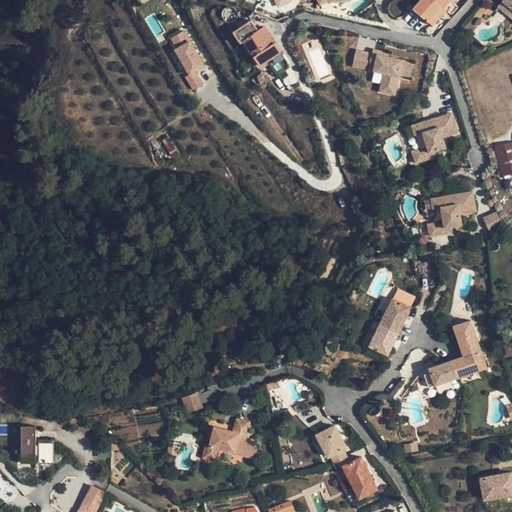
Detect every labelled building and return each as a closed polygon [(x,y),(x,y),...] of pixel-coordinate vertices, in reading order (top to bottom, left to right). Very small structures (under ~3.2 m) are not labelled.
[(444,5),(445,6),(451,1),(453,2),(454,0),(421,0),(414,8),(429,21),(444,5)] [(511,0),(503,0),(499,6),(507,13),(511,7),(511,0)] [(448,9),(445,6),(444,5),(429,21),(434,25),(448,9)] [(259,30),(249,16),(237,23),(240,27),(235,31),(242,42),(246,40),(261,65),(282,52),(265,26),(259,30)] [(208,66),(186,29),(174,36),(180,47),(178,48),(192,73),(188,75),(196,89),(206,83),(199,71),(208,66)] [(357,50),(353,66),(385,73),(382,84),(397,87),(400,76),(410,78),(414,62),(389,57),(390,53),(382,52),(378,55),(377,59),(372,58),(373,53),(357,50)] [(397,87),(382,84),(381,91),(396,94),(397,87)] [(453,113),(438,118),(439,121),(454,117),(453,113)] [(426,121),(413,125),(416,135),(421,133),(425,147),(413,151),(417,162),(438,156),(436,150),(447,147),(444,136),(459,132),(454,117),(439,121),(438,118),(434,119),(432,124),(427,125),(426,121)] [(511,173),(511,142),(496,147),(504,176),(511,173)] [(446,196),(432,198),(434,208),(439,207),(442,221),(429,223),(431,236),(454,232),(453,226),(463,224),(462,213),(477,210),(475,195),(459,198),(458,194),(454,194),(452,199),(447,200),(446,196)] [(499,210),(485,216),(492,230),(506,224),(499,210)] [(390,316),(385,324),(400,331),(412,307),(393,298),(386,314),(390,316)] [(386,314),(381,322),(385,324),(390,316),(386,314)] [(455,326),(461,344),(471,340),(472,344),(462,347),(465,355),(482,350),(471,321),(455,326)] [(385,324),(381,322),(377,330),(381,332),(385,324)] [(381,332),(377,330),(369,346),(388,355),(400,331),(385,324),(381,332)] [(482,350),(465,355),(458,358),(452,360),(458,377),(488,367),(482,350)] [(452,360),(439,365),(440,368),(432,371),(426,373),(430,387),(458,377),(452,360)] [(188,411),(204,407),(201,391),(184,395),(188,411)] [(210,427),(207,438),(211,439),(209,444),(206,444),(203,458),(216,461),(219,448),(235,452),(238,440),(245,442),(249,422),(235,419),(233,432),(210,427)] [(337,424),(331,427),(334,433),(340,430),(337,424)] [(331,427),(318,434),(328,455),(331,453),(334,460),(347,454),(344,448),(340,440),(344,439),(340,430),(334,433),(331,427)] [(39,429),(25,428),(23,457),(37,458),(38,448),(39,429)] [(245,442),(238,440),(235,452),(244,454),(247,443),(245,442)] [(56,447),(41,446),(41,448),(40,459),(40,466),(54,467),(56,447)] [(347,454),(334,460),(338,468),(344,466),(351,463),(347,454)] [(379,489),(363,456),(351,463),(344,466),(360,498),(379,489)] [(511,468),(482,475),(486,496),(511,491),(511,468)] [(96,511),(105,496),(93,489),(80,511),(96,511)] [(511,491),(486,496),(488,506),(511,501),(511,491)] [(292,511),(295,511),(291,502),(269,510),(270,511),(292,511)]
